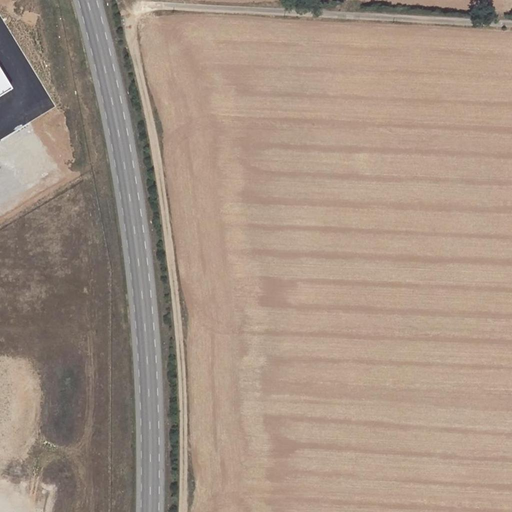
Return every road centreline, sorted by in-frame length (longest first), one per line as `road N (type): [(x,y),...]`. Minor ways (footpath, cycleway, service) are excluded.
road 1 (secondary): [(85,0),(134,186),(149,511)]
road 2 (track): [(132,8),(173,258),(183,511)]
road 3 (unclassified): [(132,8),(511,23)]
